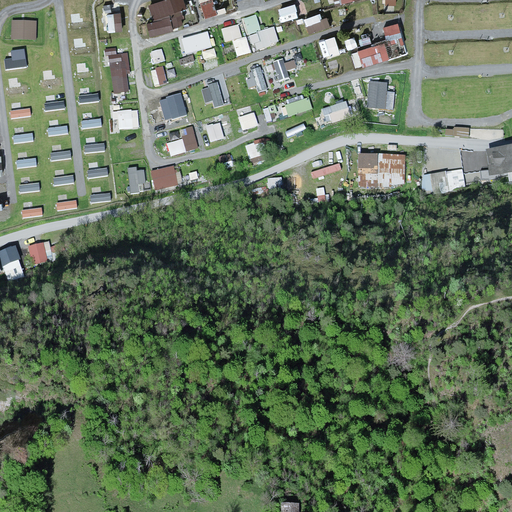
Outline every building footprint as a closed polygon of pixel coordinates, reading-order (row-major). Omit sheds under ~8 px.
[(147,22),(151,35),(189,24),(182,0),(156,0),(149,2),(154,20),(147,22)] [(213,0),(200,0),(205,16),(217,12),(213,0)] [(279,7),(282,21),(299,17),(296,3),(279,7)] [(109,11),(109,30),(122,30),(122,10),(109,11)] [(331,26),(328,13),(305,18),(308,31),(331,26)] [(258,14),(246,17),(253,50),(279,45),(275,27),(261,30),(258,14)] [(89,17),(70,21),(72,29),(91,25),(89,17)] [(37,19),(13,19),(12,39),(37,39),(37,19)] [(399,21),(384,27),(388,37),(402,31),(399,21)] [(225,42),(235,41),(237,56),(251,54),(249,37),(242,38),(240,25),(223,27),(225,42)] [(182,38),(186,54),(213,47),(209,31),(182,38)] [(325,57),(341,53),(335,35),(320,40),(325,57)] [(75,54),(94,49),(92,42),(73,46),(75,54)] [(359,51),(365,68),(391,59),(386,42),(359,51)] [(11,49),(13,56),(5,58),(7,69),(28,66),(25,47),(11,49)] [(115,93),(131,91),(125,50),(109,52),(115,93)] [(289,76),(287,69),(296,66),(294,60),(285,63),(283,58),(274,62),(280,79),(289,76)] [(152,69),(156,85),(168,82),(164,66),(152,69)] [(96,67),(76,71),(77,78),(97,75),(96,67)] [(62,75),(42,77),(43,85),(62,83),(62,75)] [(27,83),(9,86),(10,91),(28,88),(27,83)] [(202,87),(207,106),(224,102),(219,83),(202,87)] [(379,91),(379,110),(396,110),(396,91),(379,91)] [(310,99),(286,104),(289,116),(313,110),(310,99)] [(327,123),(351,118),(347,102),(323,107),(327,123)] [(117,129),(139,128),(139,110),(116,110),(117,129)] [(179,130),(181,138),(168,143),(172,156),(200,148),(193,125),(179,130)] [(247,145),(250,159),(260,157),(256,143),(247,145)] [(406,155),(359,155),(359,182),(407,181),(406,155)] [(155,190),(179,186),(176,165),(152,169),(155,190)] [(148,191),(146,167),(129,169),(132,193),(148,191)] [(463,169),(434,175),(438,193),(466,188),(463,169)] [(284,178),(271,180),(273,193),(286,192),(284,178)] [(59,210),(78,207),(77,199),(58,203),(59,210)] [(24,217),(43,214),(42,208),(23,210),(24,217)] [(31,244),(32,264),(47,264),(46,244),(31,244)] [(0,258),(9,281),(26,274),(14,246),(0,251),(0,258)] [(293,511),(294,502),(280,501),(279,511),(293,511)]
